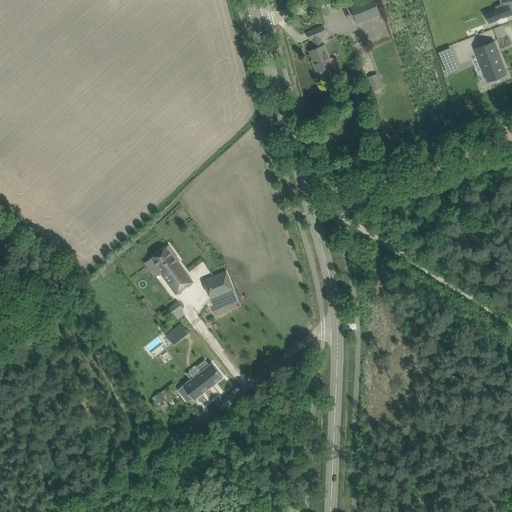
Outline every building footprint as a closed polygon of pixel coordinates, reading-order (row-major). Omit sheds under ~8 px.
[(363,0),(351,5),(358,22),(380,13),(374,0),(363,0)] [(496,8),(485,12),(485,13),(486,13),(490,22),(489,23),(511,14),(511,12),(507,0),(501,0),(504,5),(496,8)] [(319,36),(326,33),(323,25),(307,32),(310,39),(312,39),(316,48),(309,51),(313,60),(314,59),(316,63),(313,64),(319,79),(330,74),(327,67),(333,64),(325,44),(323,45),(319,36)] [(494,41),(475,48),(485,75),(494,72),(496,78),(507,73),(494,41)] [(450,48),(439,52),(443,61),(453,57),(450,48)] [(380,80),(379,81),(376,72),(367,75),(372,89),(382,86),(380,80)] [(511,88),(474,98),(477,112),(511,103),(511,88)] [(176,294),(191,283),(194,287),(204,283),(210,298),(234,289),(226,271),(203,280),(203,281),(195,285),(193,282),(193,281),(178,261),(180,260),(169,245),(151,258),(161,272),(160,272),(176,294)] [(210,321),(206,324),(209,329),(214,325),(210,321)] [(181,323),(166,334),(174,344),(189,333),(181,323)] [(223,377),(212,362),(209,365),(205,360),(199,365),(202,370),(183,385),(187,391),(183,395),(188,401),(192,397),(194,399),(223,377)]
